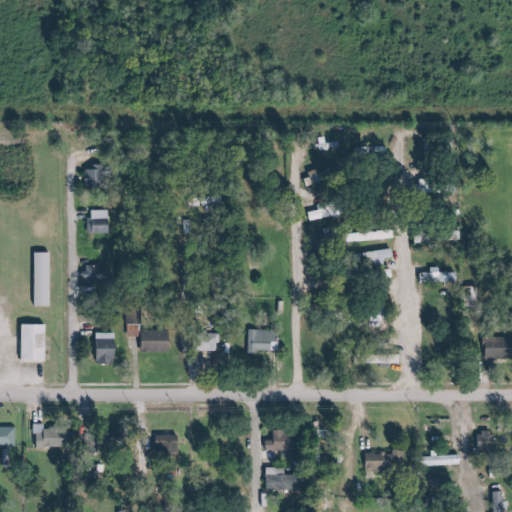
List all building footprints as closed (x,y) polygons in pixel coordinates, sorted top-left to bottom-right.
[(312,245),(328,243),(326,228),(343,225),(341,208),(316,212),(318,224),(309,226),(312,245)] [(415,243),(435,243),(435,235),(415,235),(415,243)] [(54,306),(55,252),(39,252),(38,305),(54,306)] [(109,268),(88,267),(87,283),(109,284),(109,268)] [(362,281),(393,281),(393,271),(362,271),(362,281)] [(141,337),(141,313),(126,313),(127,337),(141,337)] [(483,319),(467,319),(467,335),(483,335),(483,319)] [(51,361),(51,324),(27,324),(26,361),(51,361)] [(145,327),(145,353),(170,353),(170,327),(145,327)] [(280,331),(261,331),(261,354),(280,354),(280,331)] [(444,350),(444,331),(434,331),(434,350),(444,350)] [(218,353),(218,334),(195,334),(195,353),(218,353)] [(344,353),(344,334),(313,334),(313,353),(344,353)] [(508,338),(479,338),(479,362),(509,362),(508,338)] [(399,363),(399,353),(360,353),(360,363),(399,363)] [(322,424),(307,424),(307,442),(322,442),(322,424)] [(39,447),(72,447),(71,425),(38,426),(39,447)] [(19,427),(0,426),(0,454),(2,454),(3,446),(19,446),(19,427)] [(438,426),(439,471),(452,471),(450,426),(438,426)] [(269,451),(299,451),(299,431),(269,431),(269,451)] [(179,456),(179,435),(161,435),(161,455),(179,456)] [(474,437),(474,455),(492,455),(492,437),(474,437)] [(403,452),(366,452),(366,474),(403,474),(403,452)] [(268,475),(268,493),(302,493),(301,475),(285,475),(285,470),(275,470),(275,475),(268,475)] [(502,511),(502,493),(491,493),(490,511),(502,511)]
